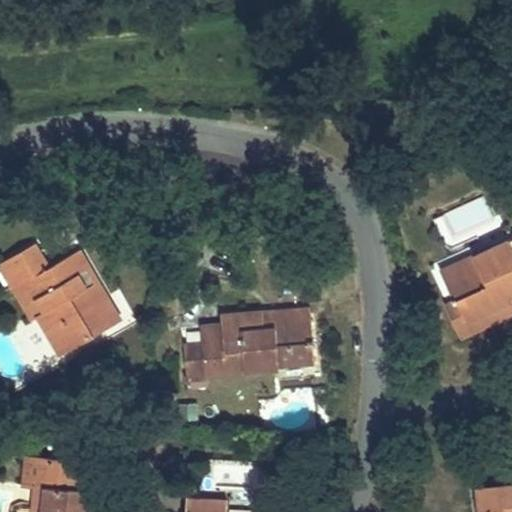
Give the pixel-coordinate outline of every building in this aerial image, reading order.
[(484,195),(447,210),(457,238),(495,224),(484,195)] [(511,283),(511,285),(511,231),(478,248),(482,257),(453,272),(462,291),(471,308),(502,294),(500,288),(511,283)] [(8,265),(22,288),(35,279),(52,306),(45,312),(70,351),(115,322),(92,286),(104,278),(84,247),(57,265),(42,244),(8,265)] [(482,257),(478,248),(448,262),(453,272),(482,257)] [(127,314),(104,278),(92,286),(115,322),(127,314)] [(35,279),(22,288),(40,316),(45,312),(52,306),(35,279)] [(511,304),(511,285),(511,283),(500,288),(502,294),(471,308),(462,291),(451,296),(467,327),(511,304)] [(318,304),(273,307),(274,319),(318,315),(318,304)] [(274,319),(273,307),(231,311),(232,322),(216,323),(219,367),(287,363),(287,358),(321,356),(318,315),(274,319)] [(45,459),(42,486),(54,487),(51,511),(98,511),(100,491),(83,490),(86,463),(45,459)] [(511,511),(511,480),(478,483),(480,511),(511,511)] [(51,511),(54,487),(42,486),(39,511),(51,511)] [(210,500),(189,500),(188,511),(262,511),(262,510),(227,509),(227,489),(209,489),(210,500)] [(189,489),(189,500),(210,500),(209,489),(189,489)]
